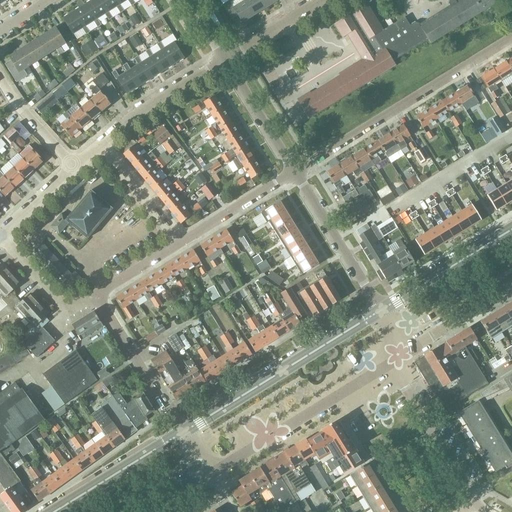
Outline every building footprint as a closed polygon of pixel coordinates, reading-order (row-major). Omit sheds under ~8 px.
[(112,18),(108,12),(107,13),(98,0),(92,0),(86,4),(95,20),(97,19),(105,14),(109,20),(112,18)] [(123,11),(120,5),(118,6),(114,0),(98,0),(107,13),(108,12),(116,7),(120,13),(123,11)] [(253,15),(244,1),(243,0),(233,0),(229,2),(228,1),(222,4),(231,19),(237,15),(242,23),(253,15)] [(265,8),(259,0),(245,0),(244,1),(253,15),(265,8)] [(259,0),(265,8),(276,1),(275,0),(259,0)] [(500,0),(453,0),(456,4),(427,21),(426,20),(416,26),(414,22),(409,25),(403,16),(387,26),(404,53),(427,39),(430,44),(500,0)] [(101,25),(97,19),(95,20),(86,4),(74,11),(84,27),(86,26),(94,21),(97,27),(101,25)] [(387,26),(381,30),(366,4),(333,24),(342,37),(348,33),(359,50),(357,51),(362,59),(338,74),(339,76),(306,97),(304,95),(296,100),(308,119),(394,65),(392,61),(404,53),(387,26)] [(89,32),(86,26),(84,27),(74,11),(63,19),(73,34),(82,28),(86,34),(89,32)] [(128,17),(134,26),(140,22),(134,14),(128,17)] [(137,31),(144,43),(154,38),(147,26),(137,31)] [(46,34),(55,50),(56,50),(59,55),(63,53),(60,47),(65,44),(55,28),(46,34)] [(135,33),(129,38),(136,47),(142,43),(135,33)] [(46,55),(55,50),(46,34),(36,40),(46,55)] [(107,44),(102,35),(94,40),(99,49),(107,44)] [(37,61),(46,55),(36,40),(27,45),(37,61)] [(82,48),(88,56),(97,50),(92,42),(82,48)] [(162,50),(172,65),(184,58),(174,42),(164,48),(160,42),(157,44),(161,51),(162,50)] [(28,67),(37,61),(27,45),(18,51),(28,67)] [(162,50),(161,51),(153,56),(149,49),(145,52),(149,58),(151,57),(161,73),(172,65),(162,50)] [(23,70),(28,67),(18,51),(9,57),(11,60),(4,64),(16,82),(27,75),(23,70)] [(149,80),(161,73),(151,57),(149,58),(141,63),(138,57),(134,59),(138,65),(139,64),(149,80)] [(500,80),(511,72),(511,71),(506,61),(493,69),(500,80)] [(87,66),(92,73),(97,69),(92,62),(87,66)] [(139,64),(138,65),(130,70),(126,64),(123,66),(127,72),(128,71),(138,87),(149,80),(139,64)] [(66,77),(75,70),(70,66),(62,73),(66,77)] [(494,84),(500,80),(493,69),(480,77),(487,88),(494,99),(498,96),(495,91),(497,89),(494,84)] [(128,71),(127,72),(119,77),(115,71),(112,73),(115,79),(116,78),(126,94),(138,87),(128,71)] [(99,90),(107,83),(108,82),(101,74),(92,81),(96,86),(91,90),(96,95),(90,100),(100,112),(111,104),(99,90)] [(58,84),(54,79),(45,87),(49,91),(58,84)] [(64,91),(70,85),(66,80),(60,86),(64,91)] [(454,94),(461,104),(474,96),(467,85),(454,94)] [(34,108),(41,115),(60,98),(54,90),(34,108)] [(448,112),(461,104),(454,94),(441,101),(448,112)] [(211,115),(222,109),(214,96),(203,102),(198,105),(198,106),(192,109),(195,114),(201,110),(206,107),(211,115)] [(90,121),(100,112),(90,100),(80,108),(90,121)] [(475,111),(481,108),(478,100),(472,102),(475,111)] [(498,100),(491,105),(499,118),(506,113),(498,100)] [(435,120),(448,112),(441,101),(429,109),(435,120)] [(81,129),(90,121),(80,108),(70,117),(81,129)] [(219,128),(230,121),(222,109),(211,115),(219,128)] [(422,128),(435,120),(429,109),(416,117),(422,128)] [(79,127),(70,117),(66,112),(62,115),(66,120),(60,125),(70,138),(81,129),(79,127)] [(453,123),(458,119),(456,115),(450,118),(453,123)] [(497,136),(505,131),(496,117),(488,122),(497,136)] [(458,119),(453,123),(455,127),(461,124),(458,119)] [(227,141),(238,134),(230,121),(219,128),(227,141)] [(390,133),(396,144),(409,136),(402,125),(390,133)] [(208,135),(214,131),(211,127),(205,130),(208,135)] [(11,143),(20,135),(13,128),(4,136),(11,143)] [(164,128),(154,136),(160,144),(170,136),(164,128)] [(429,139),(434,136),(430,130),(425,133),(429,139)] [(214,131),(208,135),(211,139),(217,136),(214,131)] [(399,149),(396,144),(390,133),(377,141),(383,152),(387,157),(399,149)] [(223,160),(246,147),(238,134),(227,141),(232,149),(221,156),(223,160)] [(147,154),(141,146),(146,142),(143,138),(123,154),(133,166),(147,154)] [(161,145),(169,155),(177,148),(170,138),(161,145)] [(189,140),(183,144),(189,151),(194,147),(189,140)] [(377,156),(383,152),(377,141),(364,149),(374,165),(380,161),(377,156)] [(411,150),(416,147),(412,141),(408,144),(411,150)] [(34,170),(43,161),(29,146),(19,155),(23,158),(34,170)] [(466,155),(462,149),(461,146),(454,150),(459,159),(466,155)] [(243,166),(254,159),(246,147),(223,160),(226,165),(227,164),(232,173),(243,166)] [(428,158),(422,148),(413,153),(419,163),(428,158)] [(366,170),(374,165),(364,149),(351,157),(361,173),(360,174),(362,178),(368,175),(366,170)] [(142,177),(162,161),(159,157),(153,161),(147,154),(133,166),(142,177)] [(360,174),(361,173),(351,157),(339,165),(345,176),(352,171),(355,176),(360,174)] [(24,179),(34,170),(23,158),(13,167),(24,179)] [(254,159),(243,166),(251,179),(262,172),(254,159)] [(155,173),(166,165),(162,161),(142,177),(152,189),(161,181),(155,173)] [(217,164),(210,169),(212,173),(224,166),(221,162),(217,164)] [(340,179),(345,176),(339,165),(326,173),(339,195),(344,192),(340,187),(343,185),(340,179)] [(14,188),(24,179),(13,167),(3,176),(14,188)] [(14,188),(3,176),(0,171),(0,191),(5,197),(14,188)] [(368,175),(362,178),(365,183),(371,179),(368,175)] [(414,175),(405,181),(409,188),(418,182),(414,175)] [(240,186),(246,182),(243,178),(237,182),(240,186)] [(172,184),(176,189),(181,184),(178,180),(172,184)] [(161,200),(171,192),(161,181),(152,189),(161,200)] [(208,183),(201,188),(210,199),(216,194),(208,183)] [(176,189),(177,190),(179,192),(184,188),(181,184),(176,189)] [(386,184),(376,191),(380,197),(390,191),(386,184)] [(511,200),(511,194),(505,184),(496,189),(505,205),(511,200)] [(362,193),(369,205),(376,201),(368,189),(362,193)] [(505,205),(496,189),(486,195),(496,211),(505,205)] [(112,209),(92,192),(90,190),(67,218),(61,214),(50,227),(58,234),(68,223),(87,239),(112,209)] [(345,203),(358,195),(354,190),(341,198),(345,203)] [(180,204),(171,192),(161,200),(171,212),(180,204)] [(383,206),(395,199),(391,193),(379,200),(383,206)] [(355,219),(368,211),(361,199),(347,207),(355,219)] [(268,221),(285,211),(279,201),(260,213),(266,223),(268,221)] [(180,224),(200,207),(197,203),(192,208),(190,206),(185,210),(180,204),(171,212),(180,224)] [(471,205),(461,211),(471,226),(481,220),(471,205)] [(285,211),(268,221),(273,230),(291,219),(285,211)] [(461,211),(452,217),(455,221),(461,232),(471,226),(461,211)] [(452,217),(443,222),(452,237),(461,232),(455,221),(452,217)] [(382,237),(397,228),(391,218),(376,227),(382,237)] [(291,219),(273,230),(279,239),(296,228),(291,219)] [(443,222),(434,228),(443,243),(450,239),(452,237),(443,222)] [(296,228),(279,239),(284,248),(302,237),(296,228)] [(434,228),(424,234),(434,249),(439,246),(443,243),(434,228)] [(378,243),(377,241),(369,229),(359,236),(377,265),(377,266),(385,279),(402,269),(393,255),(384,261),(380,254),(386,250),(381,241),(378,243)] [(220,249),(233,241),(226,230),(213,238),(220,249)] [(424,234),(414,240),(424,255),(428,253),(434,249),(424,234)] [(302,237),(284,248),(290,257),(307,246),(302,237)] [(42,242),(60,260),(64,256),(47,238),(42,242)] [(223,254),(220,249),(213,238),(200,246),(207,257),(210,262),(214,268),(218,265),(214,259),(223,254)] [(392,253),(393,255),(402,269),(413,262),(399,239),(395,242),(394,242),(387,246),(392,253)] [(74,288),(81,281),(82,280),(74,272),(71,275),(42,243),(32,253),(61,285),(66,280),(74,288)] [(307,246),(290,257),(295,266),(313,255),(307,246)] [(187,269),(199,261),(200,261),(193,250),(180,258),(187,269)] [(313,255),(295,266),(301,275),(318,264),(313,255)] [(174,277),(187,269),(180,258),(167,266),(174,277)] [(0,283),(11,273),(2,264),(0,265),(0,283)] [(161,285),(174,277),(167,266),(155,274),(161,285)] [(300,294),(313,316),(340,299),(322,270),(314,275),(318,283),(300,294)] [(0,297),(7,305),(16,297),(10,291),(20,283),(11,273),(0,283),(0,290),(2,293),(0,295),(0,297)] [(149,293),(161,285),(155,274),(142,282),(149,293)] [(225,294),(232,289),(226,279),(219,283),(225,294)] [(178,288),(184,284),(181,280),(176,283),(178,288)] [(152,298),(149,293),(142,282),(129,290),(136,301),(144,296),(147,301),(150,299),(153,303),(159,300),(156,295),(152,298)] [(184,284),(178,288),(181,292),(184,291),(186,295),(190,293),(187,289),(184,284)] [(220,298),(213,286),(205,290),(212,302),(220,298)] [(298,320),(305,316),(306,315),(294,295),(289,288),(281,293),(289,306),(293,313),(298,320)] [(127,306),(136,301),(129,290),(116,298),(123,309),(126,314),(129,320),(134,317),(127,306)] [(24,317),(39,304),(30,294),(21,303),(16,297),(7,305),(15,315),(19,311),(24,317)] [(159,300),(153,303),(156,308),(162,304),(159,300)] [(511,301),(502,307),(511,323),(511,301)] [(272,312),(279,308),(276,303),(269,307),(272,312)] [(48,313),(39,304),(24,317),(30,324),(26,327),(29,330),(23,335),(28,340),(42,327),(43,327),(38,322),(48,313)] [(300,324),(298,320),(293,313),(289,306),(284,311),(282,313),(278,315),(281,320),(282,320),(289,331),(300,324)] [(511,323),(502,307),(491,314),(502,332),(511,325),(511,323)] [(282,313),(279,308),(272,312),(275,317),(278,315),(282,313)] [(208,311),(200,315),(203,321),(211,317),(208,311)] [(80,340),(103,326),(100,321),(99,321),(93,312),(71,325),(78,335),(77,335),(80,340)] [(491,314),(480,321),(491,339),(502,332),(491,314)] [(256,322),(253,316),(246,321),(250,326),(256,322)] [(277,338),(289,331),(282,320),(281,320),(270,327),(277,338)] [(267,322),(259,327),(256,322),(250,326),(253,331),(256,329),(259,334),(266,345),(277,338),(270,327),(267,322)] [(163,326),(155,331),(157,336),(166,331),(163,326)] [(28,340),(24,344),(36,358),(54,341),(46,332),(42,327),(28,340)] [(197,327),(191,330),(195,339),(201,335),(197,327)] [(464,346),(476,339),(469,328),(458,335),(464,346)] [(155,331),(144,338),(147,342),(157,336),(155,331)] [(227,333),(223,335),(230,345),(233,343),(227,333)] [(175,334),(166,339),(175,353),(184,348),(179,341),(175,334)] [(223,334),(220,337),(226,347),(224,348),(227,354),(222,357),(228,368),(240,361),(233,350),(223,334)] [(254,352),(266,345),(259,334),(248,341),(254,352)] [(468,352),(464,346),(458,335),(446,342),(438,348),(468,397),(488,385),(474,362),(468,352)] [(240,361),(251,354),(244,343),(233,350),(240,361)] [(7,355),(14,365),(30,354),(23,345),(7,355)] [(201,356),(207,352),(204,347),(197,351),(201,356)] [(468,397),(438,348),(413,363),(444,412),(468,397)] [(97,380),(93,375),(75,350),(43,374),(64,404),(97,380)] [(179,373),(165,350),(150,359),(159,373),(167,387),(175,401),(190,391),(179,373)] [(471,350),(468,352),(474,362),(478,360),(471,350)] [(213,355),(210,357),(207,352),(201,356),(204,361),(207,359),(217,375),(228,368),(222,357),(216,360),(213,355)] [(0,373),(14,365),(7,355),(0,359),(0,373)] [(179,373),(190,391),(205,382),(198,371),(194,364),(190,359),(184,362),(187,368),(179,373)] [(205,382),(217,375),(207,359),(201,363),(204,368),(198,371),(205,382)] [(109,373),(106,368),(106,367),(96,374),(99,380),(109,373)] [(511,373),(504,379),(480,394),(482,398),(511,390),(511,389),(511,373)] [(111,376),(101,382),(105,387),(114,381),(111,376)] [(43,419),(22,389),(20,390),(14,382),(0,392),(0,453),(3,458),(14,449),(10,443),(43,419)] [(134,400),(145,418),(155,412),(144,394),(134,400)] [(135,428),(115,400),(112,396),(99,405),(101,407),(90,415),(95,421),(98,419),(102,424),(96,428),(99,433),(102,431),(106,436),(113,447),(124,439),(122,436),(135,428)] [(145,418),(134,400),(126,404),(121,396),(115,400),(135,428),(146,419),(145,418)] [(495,472),(501,468),(504,466),(506,469),(511,464),(511,456),(477,401),(455,414),(459,419),(461,418),(470,431),(467,433),(473,443),(476,441),(484,455),(482,457),(488,466),(490,465),(495,472)] [(45,423),(55,432),(60,427),(50,418),(45,423)] [(96,428),(102,424),(98,419),(95,421),(92,424),(96,428)] [(307,440),(306,441),(319,460),(331,453),(324,441),(326,439),(338,458),(335,460),(333,457),(325,462),(330,471),(338,466),(344,475),(364,462),(355,449),(356,448),(350,439),(347,441),(341,431),(344,429),(338,419),(321,430),(322,432),(319,434),(319,433),(311,438),(313,441),(309,443),(307,440)] [(77,435),(70,439),(74,444),(80,439),(77,435)] [(103,455),(113,447),(106,436),(95,444),(103,455)] [(77,449),(81,446),(84,444),(80,439),(74,444),(77,449)] [(305,439),(295,446),(307,465),(308,467),(314,464),(319,460),(306,441),(305,439)] [(92,462),(103,455),(95,444),(84,452),(92,462)] [(92,462),(84,452),(81,446),(77,449),(75,451),(79,456),(73,459),(81,470),(92,462)] [(285,454),(275,461),(273,462),(271,463),(280,477),(281,475),(282,476),(283,475),(300,501),(315,492),(310,484),(300,468),(307,465),(295,446),(284,453),(285,454)] [(52,460),(59,455),(55,450),(49,455),(52,460)] [(16,452),(7,458),(12,465),(20,459),(16,452)] [(20,481),(3,458),(0,453),(0,481),(6,490),(20,481)] [(59,455),(52,460),(56,464),(62,460),(59,455)] [(70,478),(81,470),(73,459),(63,467),(70,478)] [(257,489),(260,494),(267,491),(280,511),(285,511),(297,505),(293,499),(294,499),(280,477),(282,476),(281,475),(280,477),(271,463),(273,462),(271,463),(260,469),(260,468),(249,474),(258,488),(257,489)] [(314,464),(308,467),(322,490),(328,486),(314,464)] [(373,475),(366,464),(349,474),(356,486),(373,475)] [(31,475),(38,470),(34,466),(28,470),(31,475)] [(60,485),(70,478),(63,467),(52,475),(60,485)] [(49,493),(41,482),(38,477),(41,475),(38,470),(31,475),(35,480),(32,482),(35,486),(30,490),(38,501),(49,493)] [(257,489),(258,488),(249,474),(239,481),(242,486),(231,493),(239,506),(250,499),(249,497),(253,494),(252,492),(257,489)] [(49,493),(60,485),(52,475),(41,482),(49,493)] [(380,486),(373,475),(356,486),(362,497),(380,486)] [(6,490),(0,494),(0,498),(10,511),(22,511),(27,509),(26,508),(35,501),(20,481),(6,490)] [(369,508),(387,497),(380,486),(362,497),(369,508)] [(387,511),(394,508),(387,497),(369,508),(371,511),(387,511)] [(255,511),(263,511),(257,500),(251,504),(255,511)]
